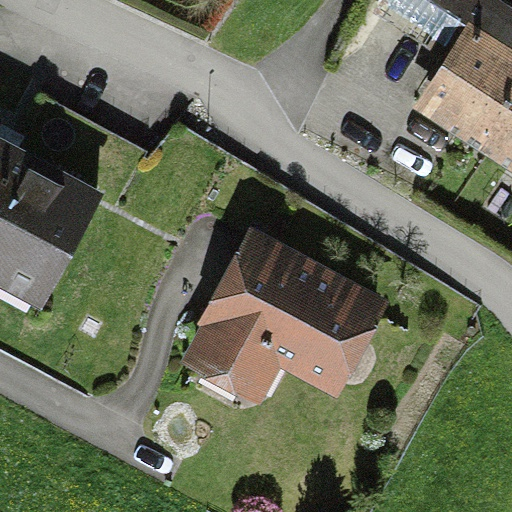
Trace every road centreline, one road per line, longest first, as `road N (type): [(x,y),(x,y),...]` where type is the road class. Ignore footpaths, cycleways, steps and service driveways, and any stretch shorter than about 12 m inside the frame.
road 1 (residential): [(83,16),(229,86),(278,157),(452,258),(511,307)]
road 2 (residential): [(0,377),(101,432),(127,421),(198,259)]
